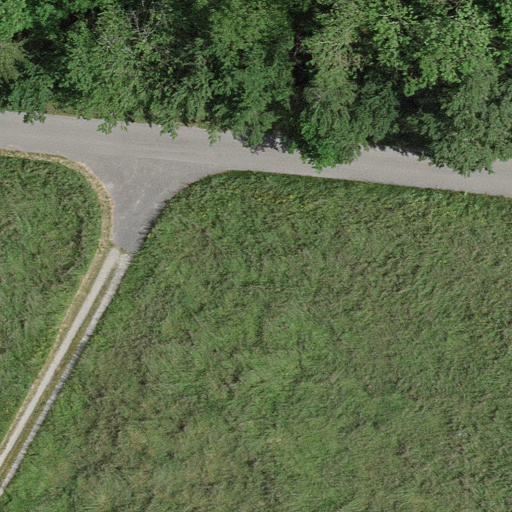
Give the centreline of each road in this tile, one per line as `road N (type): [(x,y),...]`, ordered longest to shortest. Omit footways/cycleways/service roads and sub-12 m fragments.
road 1 (unclassified): [(0,128),(511,178)]
road 2 (track): [(0,480),(135,226),(162,141)]
